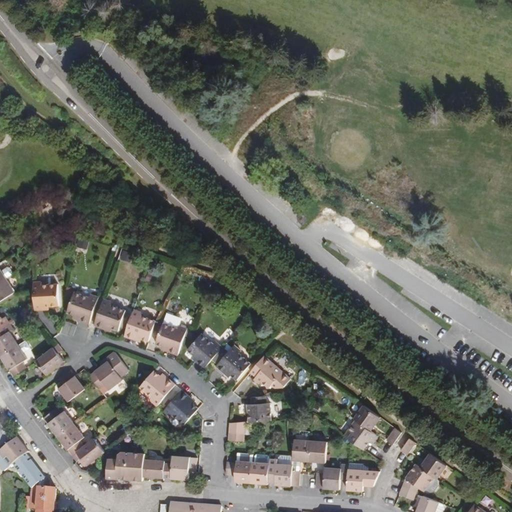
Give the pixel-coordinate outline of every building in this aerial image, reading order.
[(16,233),(12,227),(7,230),(11,236),(16,233)] [(13,275),(7,262),(1,264),(8,278),(13,275)] [(32,270),(24,270),(24,279),(25,300),(33,300),(33,297),(39,297),(49,296),(48,273),(32,273),(32,270)] [(80,288),(66,283),(58,302),(66,305),(71,307),(71,311),(81,314),(90,287),(82,285),(80,288)] [(117,301),(94,292),(86,315),(100,320),(101,317),(110,320),(111,317),(113,312),(117,314),(120,304),(117,302),(117,301)] [(147,312),(148,311),(133,306),(134,302),(125,299),(116,326),(127,330),(128,327),(132,328),(141,331),(145,320),(147,312)] [(171,344),(180,318),(171,314),(172,308),(164,305),(164,303),(159,301),(149,333),(157,336),(162,337),(161,341),(171,344)] [(153,314),(147,312),(145,320),(151,322),(153,314)] [(0,339),(9,334),(0,320),(3,318),(0,314),(0,339)] [(211,331),(208,334),(197,324),(183,339),(189,344),(194,348),(191,351),(199,359),(208,349),(213,354),(211,356),(220,364),(222,362),(226,366),(232,370),(246,354),(235,343),(236,341),(230,335),(224,342),(218,337),(211,331)] [(9,334),(0,339),(0,359),(4,365),(16,357),(13,352),(18,348),(9,334)] [(48,342),(52,339),(48,334),(26,351),(35,364),(53,350),(48,342)] [(92,375),(103,388),(109,383),(113,388),(124,380),(123,378),(131,372),(118,353),(102,362),(104,366),(92,375)] [(295,380),(265,356),(251,372),(258,377),(263,382),(272,389),(274,385),(279,389),(288,389),(295,380)] [(143,392),(149,397),(169,374),(162,368),(159,370),(155,367),(147,360),(133,377),(146,388),(143,392)] [(72,368),(59,379),(61,382),(64,386),(60,389),(69,401),(87,388),(76,375),(72,368)] [(178,416),(188,403),(192,399),(186,393),(182,391),(185,387),(176,380),(157,402),(163,408),(166,406),(178,416)] [(246,403),(247,421),(272,420),(273,419),(273,404),(268,404),(268,395),(253,396),(253,403),(246,403)] [(343,428),(363,442),(369,434),(371,435),(376,429),(370,424),(380,410),(363,398),(353,411),(354,412),(343,428)] [(33,408),(68,452),(72,449),(78,456),(92,446),(97,442),(86,429),(83,431),(76,437),(74,433),(71,431),(76,427),(56,401),(51,405),(48,401),(46,399),(33,408)] [(0,464),(4,471),(15,465),(31,489),(28,493),(29,511),(32,511),(52,511),(53,491),(28,456),(30,455),(28,451),(26,447),(21,439),(16,441),(0,410),(0,412),(1,415),(0,416),(0,464)] [(245,426),(245,421),(230,422),(229,432),(228,439),(243,440),(244,433),(245,426)] [(395,421),(386,433),(393,437),(401,425),(395,421)] [(74,433),(76,437),(83,431),(81,428),(74,433)] [(250,445),(233,443),(233,453),(231,474),(265,477),(265,466),(273,468),(273,476),(288,478),(296,478),(296,466),(296,452),(323,454),(324,433),(307,433),(291,431),(290,457),(274,456),(274,451),(269,450),(266,450),(265,455),(250,455),(250,448),(250,445)] [(401,443),(407,448),(416,436),(409,431),(401,443)] [(137,472),(137,469),(164,470),(183,471),(184,463),(190,464),(192,448),(166,446),(165,454),(160,454),(159,452),(138,451),(138,445),(133,445),(114,444),(111,446),(110,450),(102,449),(101,470),(137,472)] [(400,488),(414,493),(416,487),(419,482),(433,489),(439,488),(442,483),(442,476),(437,472),(447,459),(430,447),(420,461),(416,458),(406,472),(403,482),(400,488)] [(337,472),(345,473),(344,483),(361,485),(361,478),(370,479),(376,465),(373,465),(369,464),(365,464),(365,459),(360,455),(346,454),(346,457),(337,456),(337,461),(322,460),(322,465),(314,464),(313,468),(312,480),(336,482),(337,472)] [(424,491),(417,509),(424,511),(440,511),(445,502),(443,500),(444,498),(424,491)] [(223,511),(223,509),(219,509),(219,499),(168,495),(166,511),(223,511)] [(494,511),(475,498),(465,511),(494,511)]
